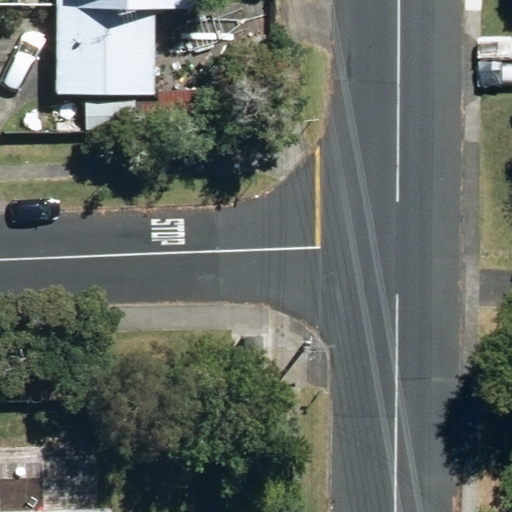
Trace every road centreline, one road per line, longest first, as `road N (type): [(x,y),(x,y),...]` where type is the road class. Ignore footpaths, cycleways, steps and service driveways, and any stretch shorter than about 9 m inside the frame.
road 1 (residential): [(0,260),(395,247)]
road 2 (secondary): [(394,511),(395,247)]
road 3 (secondary): [(395,247),(400,0)]
